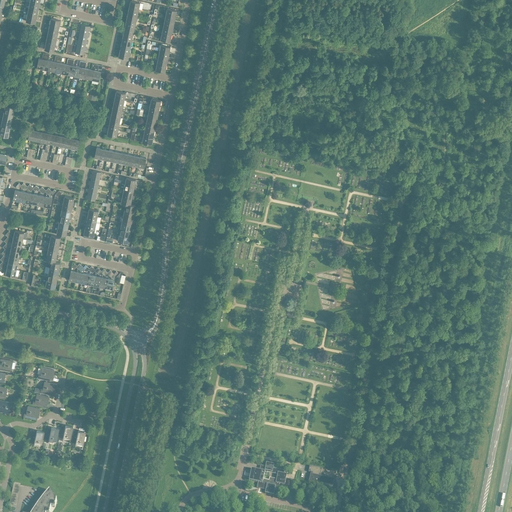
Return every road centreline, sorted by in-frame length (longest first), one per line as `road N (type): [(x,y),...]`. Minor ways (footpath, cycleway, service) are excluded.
road 1 (tertiary): [(154,326),(214,0)]
road 2 (residential): [(120,306),(188,0)]
road 3 (secondary): [(114,511),(144,373),(138,342)]
road 4 (secondary): [(130,344),(135,363),(104,511)]
road 5 (primary): [(511,349),(480,511)]
road 6 (residential): [(120,306),(0,287)]
